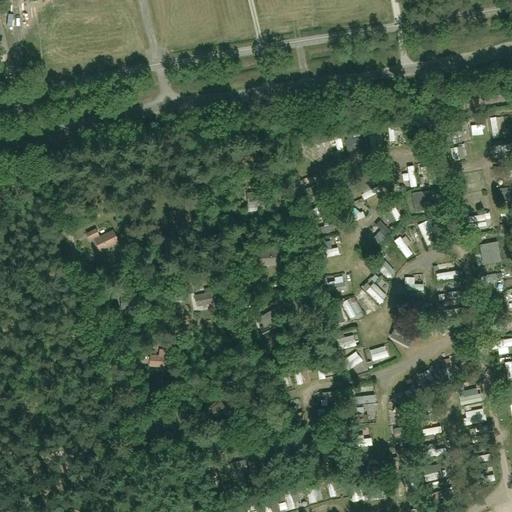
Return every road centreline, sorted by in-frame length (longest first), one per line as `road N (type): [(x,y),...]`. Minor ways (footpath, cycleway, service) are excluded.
road 1 (track): [(136,468),(255,438),(274,423),(194,101)]
road 2 (track): [(67,226),(147,511)]
road 3 (tertiary): [(270,91),(406,69)]
road 4 (tertiary): [(45,134),(169,104)]
